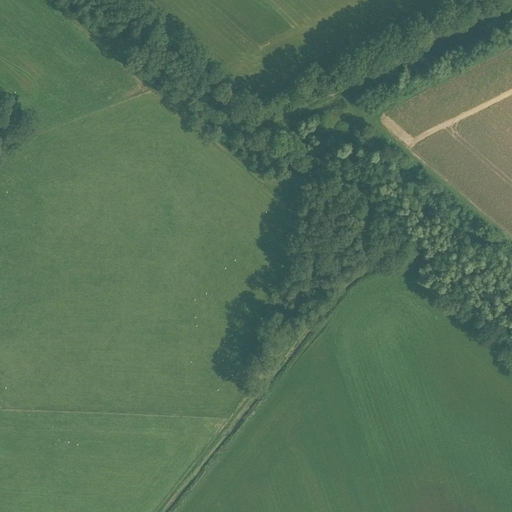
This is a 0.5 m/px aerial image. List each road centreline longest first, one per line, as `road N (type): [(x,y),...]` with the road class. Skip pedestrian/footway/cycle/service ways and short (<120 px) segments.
road 1 (track): [(351,109),(303,174),(285,183),(263,180),(52,0)]
road 2 (unknown): [(511,241),(356,115),(344,88)]
road 3 (unknown): [(511,8),(344,88)]
